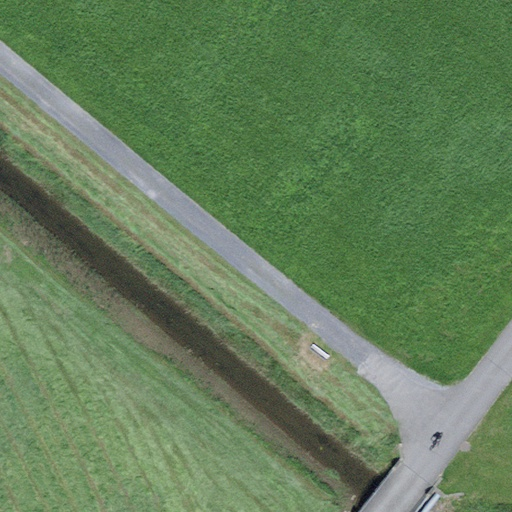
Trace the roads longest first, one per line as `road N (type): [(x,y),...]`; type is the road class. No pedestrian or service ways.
road 1 (track): [(0,49),(449,425)]
road 2 (unclassified): [(511,346),(379,511)]
